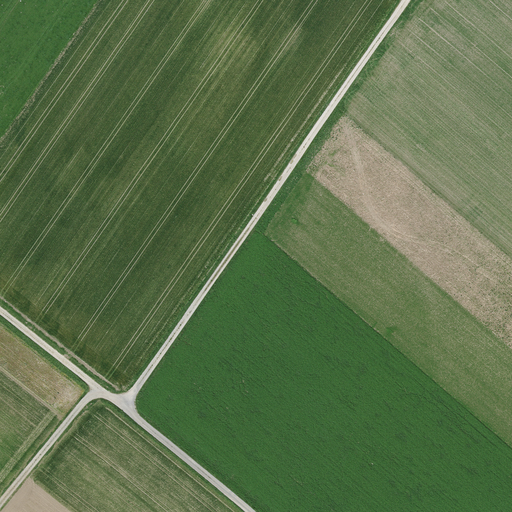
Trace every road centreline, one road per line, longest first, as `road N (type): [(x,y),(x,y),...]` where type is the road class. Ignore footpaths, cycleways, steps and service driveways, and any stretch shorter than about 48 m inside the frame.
road 1 (track): [(123,409),(409,0)]
road 2 (track): [(0,316),(248,511)]
road 3 (track): [(97,389),(0,506)]
